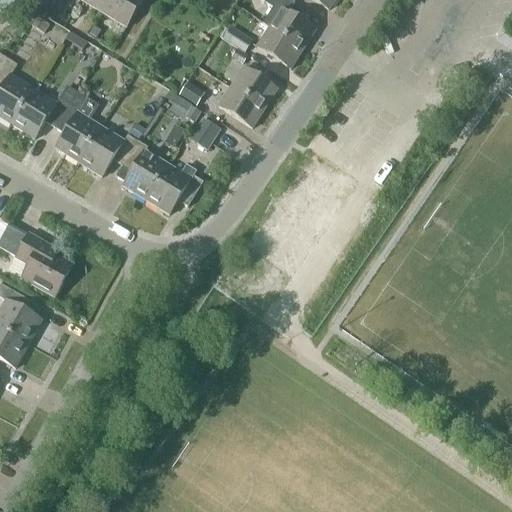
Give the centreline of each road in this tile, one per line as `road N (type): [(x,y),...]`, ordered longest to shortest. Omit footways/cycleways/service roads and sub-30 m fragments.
road 1 (residential): [(145,255),(196,248),(216,233),(371,0)]
road 2 (residential): [(6,500),(145,255)]
road 3 (residential): [(0,171),(145,255)]
